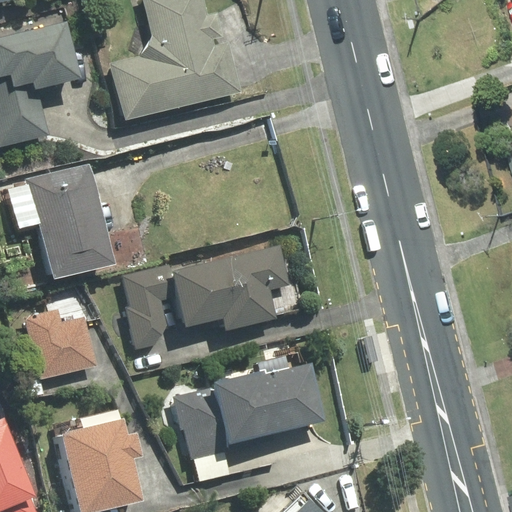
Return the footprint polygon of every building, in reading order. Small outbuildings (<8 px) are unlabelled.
[(200,0),(142,0),(151,35),(136,57),(108,64),(123,123),(193,104),(240,93),(228,42),(213,45),(211,38),(221,36),(215,13),(204,16),(200,0)] [(63,22),(0,38),(0,74),(10,72),(14,86),(31,82),(34,92),(79,80),(63,22)] [(0,133),(1,139),(45,128),(39,101),(29,87),(9,92),(6,79),(0,80),(0,133)] [(87,165),(22,180),(46,281),(111,265),(87,165)] [(286,283),(277,246),(170,271),(183,327),(219,319),(226,331),(275,319),(267,288),(286,283)] [(172,295),(166,264),(121,274),(129,305),(137,350),(165,344),(155,298),(172,295)] [(58,310),(23,319),(39,380),(95,365),(83,318),(61,324),(58,310)] [(370,336),(363,338),(369,362),(377,360),(370,336)] [(310,361),(214,384),(228,443),(324,421),(310,361)] [(209,392),(174,399),(187,458),(221,451),(209,392)] [(0,511),(41,511),(9,418),(0,421),(0,511)] [(93,511),(139,502),(120,420),(59,433),(79,511),(93,511)]
